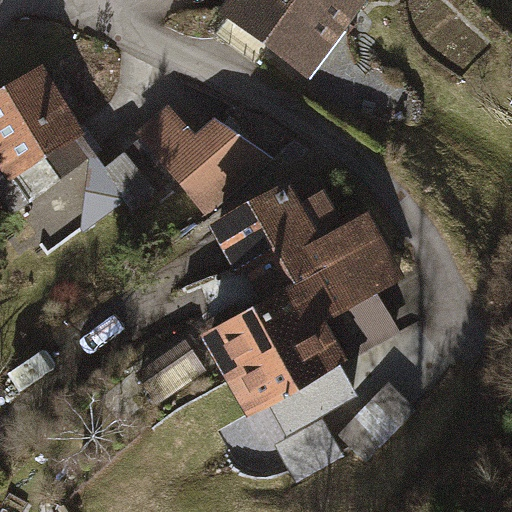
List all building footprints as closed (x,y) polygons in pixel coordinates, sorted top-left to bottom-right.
[(305,86),(371,0),(229,0),(216,17),(305,86)] [(44,62),(0,91),(0,154),(32,201),(105,152),(44,62)] [(216,120),(194,138),(167,107),(138,135),(175,178),(209,218),(275,161),(216,120)] [(175,178),(138,135),(100,168),(137,212),(175,178)] [(289,185),(208,233),(236,280),(244,275),(261,304),(199,341),(224,382),(323,324),(399,279),(368,226),(349,237),(327,199),(305,212),(289,185)] [(345,363),(323,324),(224,382),(246,425),(270,411),(286,441),(324,420),(358,401),(339,366),(345,363)] [(183,340),(135,373),(157,405),(205,373),(183,340)] [(388,386),(342,435),(369,461),(415,411),(388,386)] [(286,441),(277,446),(299,484),(345,457),(324,420),(286,441)]
